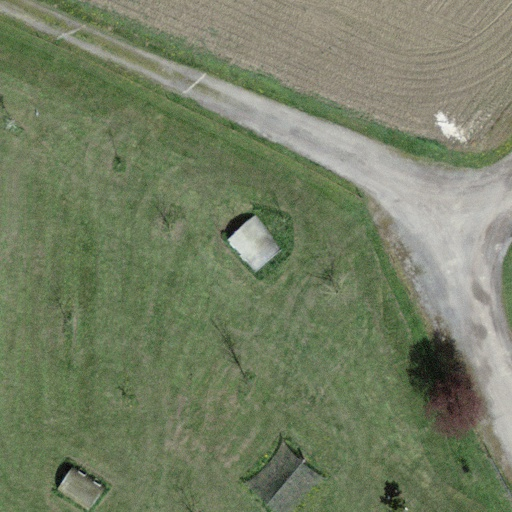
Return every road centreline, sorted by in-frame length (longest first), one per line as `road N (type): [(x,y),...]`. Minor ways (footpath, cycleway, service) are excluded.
road 1 (track): [(511,200),(489,230),(0,5)]
road 2 (track): [(489,230),(511,381)]
